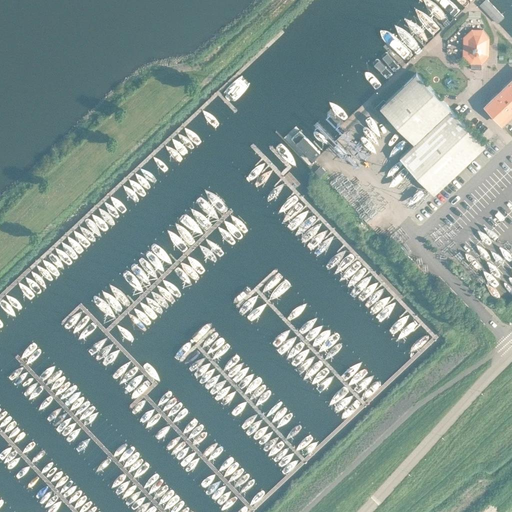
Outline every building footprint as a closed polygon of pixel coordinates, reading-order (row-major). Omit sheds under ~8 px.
[(476,69),(487,69),(491,66),(491,43),(488,39),(477,39),(473,43),(473,65),(476,69)] [(405,162),(439,198),(490,150),(446,103),(422,78),(391,107),(389,105),(381,112),(389,120),(391,118),(420,148),(405,162)] [(511,90),(507,95),(509,97),(505,101),(503,99),(491,110),(508,128),(511,124),(511,90)] [(322,177),(322,178),(326,181),(331,177),(327,173),(327,172),(322,177)] [(511,463),(505,456),(496,464),(511,480),(511,479),(511,463)] [(496,464),(488,472),(503,488),(511,480),(496,464)] [(480,490),(470,498),(482,511),(487,511),(494,506),(480,490)]
